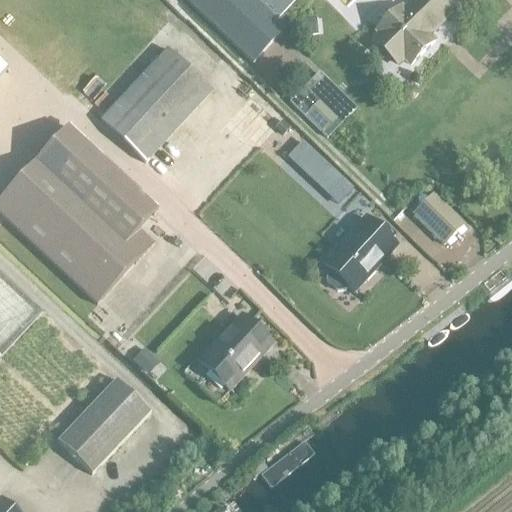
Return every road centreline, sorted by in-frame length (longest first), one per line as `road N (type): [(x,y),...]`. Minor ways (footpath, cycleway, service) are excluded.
road 1 (unclassified): [(180,511),(511,252)]
road 2 (track): [(155,407),(0,263)]
